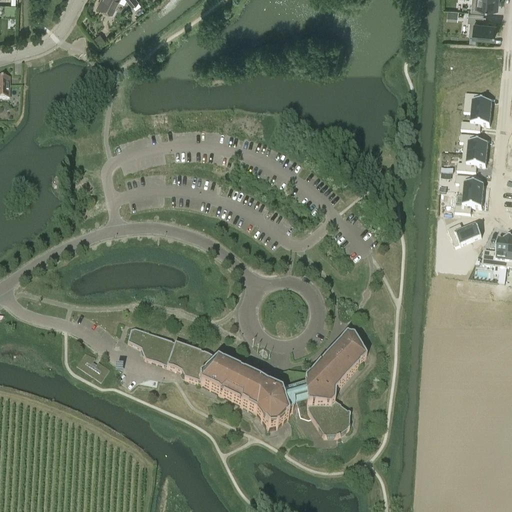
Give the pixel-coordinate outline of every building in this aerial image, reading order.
[(100,0),(97,7),(112,14),(118,0),(100,0)] [(498,5),(498,0),(472,0),(471,11),(483,12),(484,6),(497,8),(497,5),(498,5)] [(450,20),(460,20),(460,11),(450,11),(450,20)] [(480,37),(489,38),(489,37),(494,37),(495,23),(483,22),(483,16),(468,15),(468,22),(470,22),(469,35),(473,35),(480,36),(480,37)] [(0,100),(9,101),(10,81),(0,80),(0,100)] [(462,117),(486,119),(486,107),(467,106),(467,103),(456,102),(456,107),(462,107),(462,117)] [(485,129),(486,119),(462,117),(461,128),(455,127),(455,132),(467,133),(467,128),(485,129)] [(186,128),(114,141),(128,221),(201,208),(186,128)] [(464,157),(487,158),(488,148),(470,147),(470,142),(459,141),(458,146),(464,146),(464,157)] [(487,158),(464,157),(463,169),(456,169),(456,174),(469,175),(469,169),(487,170),(487,158)] [(459,200),(483,201),(483,189),(467,188),(467,184),(455,183),(455,189),(459,189),(459,200)] [(483,211),(483,201),(459,200),(458,211),(452,210),(452,216),(464,216),(464,211),(483,211)] [(455,250),(480,240),(476,229),(462,235),(459,229),(448,233),(455,250)] [(508,268),(511,243),(495,241),(493,259),(488,258),(486,270),(491,271),(492,265),(508,268)] [(350,417),(335,406),(335,396),(366,361),(354,340),(346,338),(335,351),(310,379),(292,376),(289,376),(282,379),(275,382),(271,391),(208,358),(135,333),(131,334),(128,346),(141,353),(145,355),(143,360),(145,363),(176,374),(181,376),(185,383),(200,388),(256,417),(267,434),(277,432),(289,421),(288,419),(293,416),(293,413),(293,412),(307,408),(307,411),(308,416),(324,441),(338,441),(349,433),(350,417)] [(76,368),(101,385),(109,372),(98,365),(96,367),(93,365),(95,360),(85,356),(76,368)]
